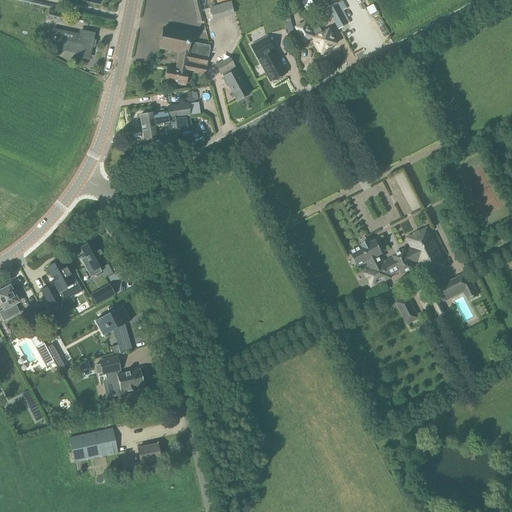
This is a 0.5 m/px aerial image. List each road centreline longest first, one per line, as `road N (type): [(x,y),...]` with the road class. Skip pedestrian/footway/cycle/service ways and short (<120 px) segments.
road 1 (unclassified): [(105,188),(152,182),(491,0)]
road 2 (unclassified): [(207,511),(163,318),(144,269),(105,221),(105,188)]
road 3 (secondary): [(82,177),(111,97),(131,0)]
